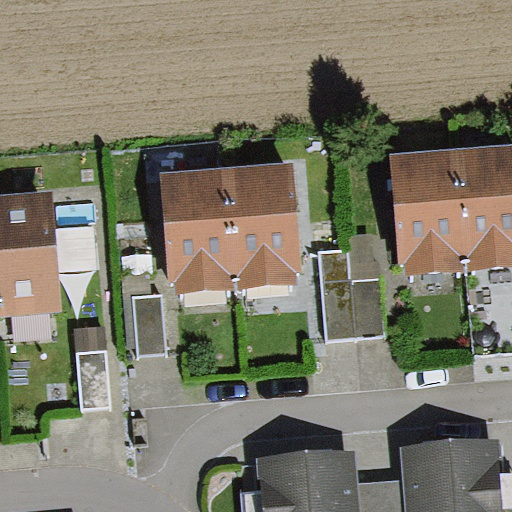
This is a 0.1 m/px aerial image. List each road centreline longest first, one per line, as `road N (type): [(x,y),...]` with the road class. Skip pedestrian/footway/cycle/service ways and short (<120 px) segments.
road 1 (residential): [(158,511),(196,449),(241,421),(511,395)]
road 2 (residential): [(144,511),(99,495),(0,491)]
